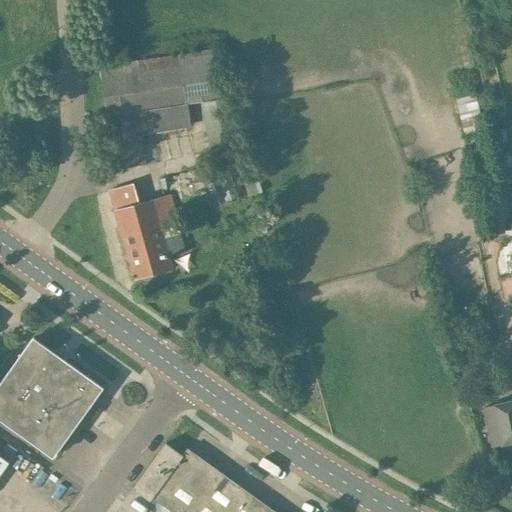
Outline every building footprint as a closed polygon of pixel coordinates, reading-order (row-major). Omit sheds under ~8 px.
[(134,62),(99,67),(101,78),(107,117),(106,118),(108,127),(109,127),(115,169),(147,164),(139,111),(221,98),(215,60),(135,72),(134,62)] [(485,132),(475,94),(456,99),(466,137),(485,132)] [(186,252),(178,223),(170,194),(138,202),(133,185),(110,191),(115,209),(134,279),(172,268),(169,257),(186,252)] [(501,266),(511,265),(511,260),(511,259),(511,227),(505,228),(507,245),(498,246),(501,266)] [(33,337),(0,381),(0,419),(52,457),(103,387),(33,337)] [(511,401),(485,407),(493,445),(511,440),(511,401)] [(275,511),(186,447),(182,454),(165,442),(132,487),(149,500),(152,496),(173,511),(275,511)]
